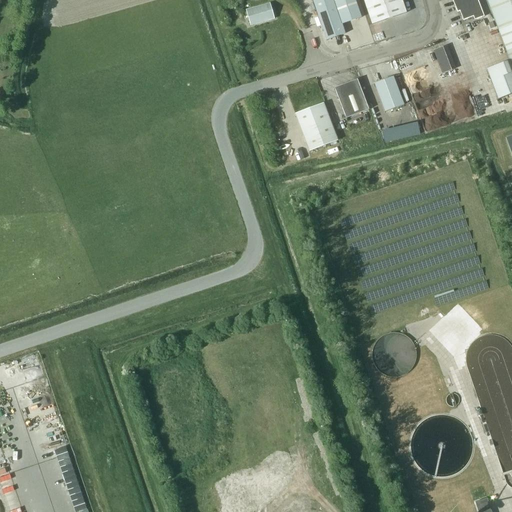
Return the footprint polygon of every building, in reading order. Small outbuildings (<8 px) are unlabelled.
[(312,0),(326,40),(345,34),(341,24),(361,18),(355,0),(312,0)] [(406,13),(401,0),(363,0),(372,24),(406,13)] [(484,16),(477,0),(452,0),(457,12),(459,11),(463,20),(473,16),(474,20),(484,16)] [(511,0),(486,0),(509,61),(486,70),(498,99),(511,93),(511,0)] [(274,18),(270,3),(246,10),(250,25),(274,18)] [(433,50),(442,74),(448,71),(440,48),(433,50)] [(403,105),(393,76),(374,83),(385,112),(403,105)] [(368,109),(357,79),(334,88),(346,118),(368,109)] [(338,141),(324,103),(294,114),(309,152),(338,141)] [(494,435),(504,473),(511,470),(511,425),(505,428),(506,432),(494,435)] [(467,464),(466,446),(448,448),(447,438),(440,439),(440,446),(433,447),(434,452),(431,452),(432,461),(434,461),(434,473),(460,471),(460,465),(467,464)] [(67,483),(71,492),(82,487),(78,478),(67,483)] [(491,511),(487,498),(475,502),(478,511),(491,511)]
